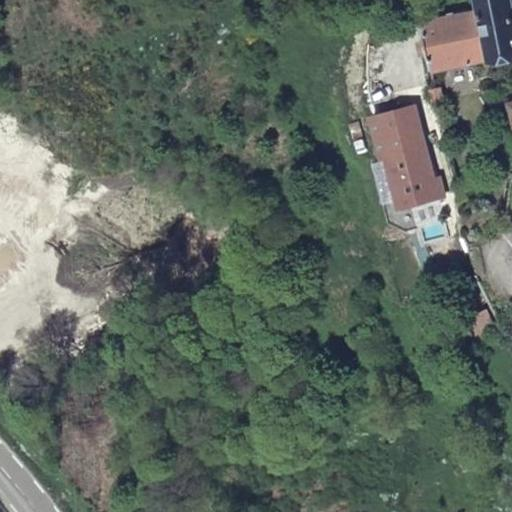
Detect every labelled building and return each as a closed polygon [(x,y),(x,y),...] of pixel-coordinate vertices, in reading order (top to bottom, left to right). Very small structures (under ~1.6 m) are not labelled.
[(494,57),(511,52),(511,0),(481,0),(485,12),(494,57)] [(432,70),(494,57),(485,12),(423,25),(432,70)] [(427,146),(391,155),(404,205),(441,197),(427,146)] [(511,220),(511,215),(511,177),(502,180),(496,218),(511,220)] [(441,197),(404,205),(408,221),(444,212),(441,197)]
